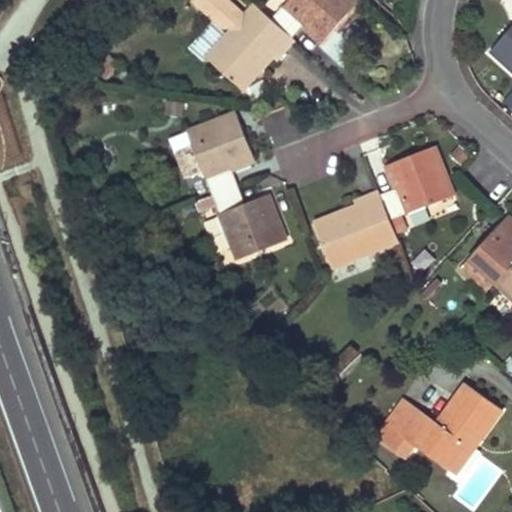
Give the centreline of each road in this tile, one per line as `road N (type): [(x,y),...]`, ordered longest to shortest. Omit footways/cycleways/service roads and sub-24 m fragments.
road 1 (trunk): [(61,511),(0,337)]
road 2 (residential): [(284,151),(442,74)]
